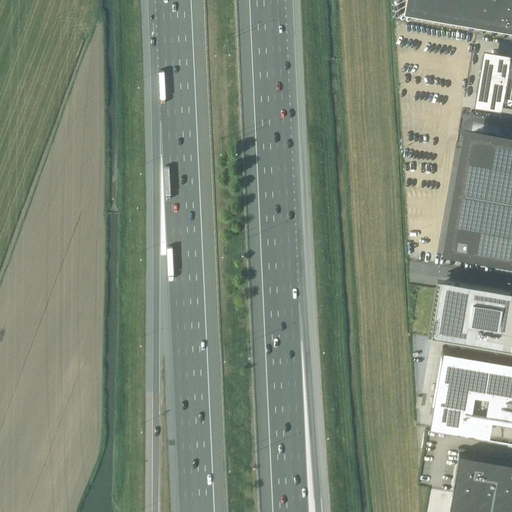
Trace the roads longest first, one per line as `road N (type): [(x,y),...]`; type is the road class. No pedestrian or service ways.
road 1 (motorway): [(179,121),(156,254),(155,511)]
road 2 (motorway): [(179,121),(197,511)]
road 3 (motorway): [(280,302),(267,0)]
road 4 (motorway): [(317,511),(280,302)]
road 5 (motorway): [(290,511),(280,302)]
road 6 (motorway): [(173,0),(179,121)]
